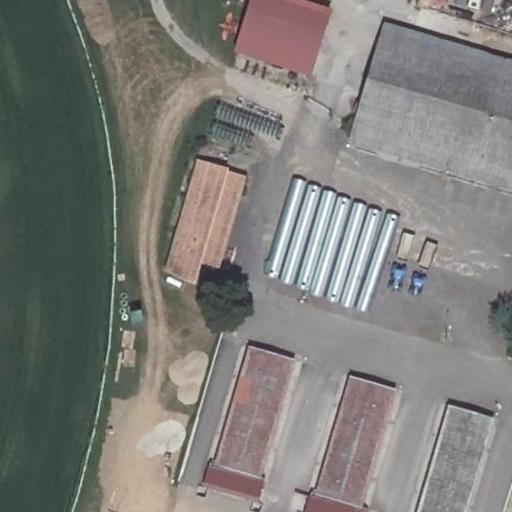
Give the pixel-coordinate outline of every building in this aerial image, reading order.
[(258,0),(243,52),(313,74),(332,12),(293,0),(258,0)] [(511,60),(393,27),(359,144),(511,187),(511,60)] [(249,177),(201,164),(169,275),(200,284),(205,264),(222,269),(249,177)] [(296,362),(254,349),(219,463),(214,462),(207,486),(260,502),(268,476),(262,474),(296,362)] [(398,393),(354,380),(320,493),(316,492),(309,511),(370,511),(371,508),(365,506),(398,393)] [(469,511),(497,421),(452,407),(420,511),(469,511)]
